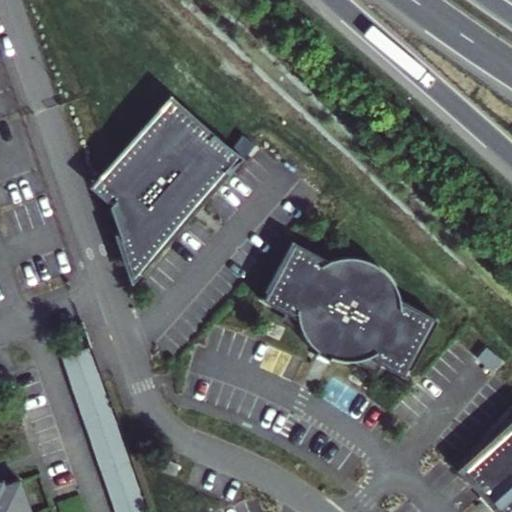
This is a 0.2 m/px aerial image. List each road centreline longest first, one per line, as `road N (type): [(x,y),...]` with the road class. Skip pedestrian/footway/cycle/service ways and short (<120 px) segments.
road 1 (unclassified): [(24,44),(153,412),(173,431),(324,511)]
road 2 (trunk): [(334,0),(511,157)]
